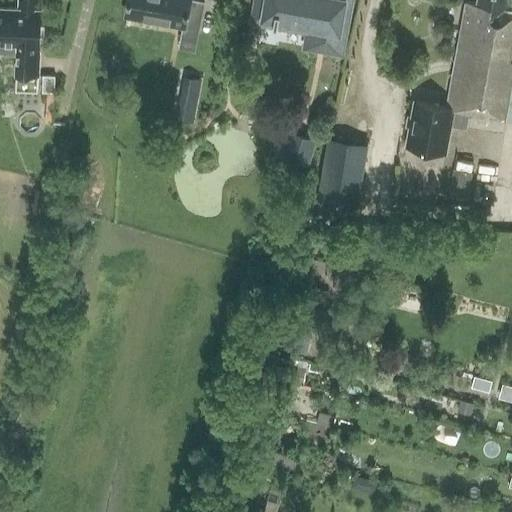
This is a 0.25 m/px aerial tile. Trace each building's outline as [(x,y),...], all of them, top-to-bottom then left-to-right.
[(37,9),(37,0),(19,0),(19,9),(0,7),(0,42),(16,43),(15,74),(40,75),(41,49),(40,49),(42,9),(37,9)] [(129,0),(127,14),(183,25),(178,47),(195,51),(201,21),(185,18),(188,0),(129,0)] [(253,0),(249,24),(310,34),(308,43),(339,49),(348,0),(253,0)] [(448,106),(454,109),(469,112),(506,118),(511,119),(511,8),(511,9),(511,5),(511,1),(507,0),(506,0),(477,0),(478,2),(466,1),(448,106)] [(55,75),(43,74),(42,91),(55,92),(55,75)] [(185,74),(176,118),(193,121),(201,78),(185,74)] [(451,123),(454,109),(448,106),(415,100),(412,117),(409,116),(407,126),(410,126),(407,145),(446,152),(451,123)] [(469,112),(454,109),(451,123),(467,126),(469,112)] [(365,130),(340,125),(339,132),(363,137),(365,130)] [(308,167),(317,139),(289,130),(280,157),(308,167)] [(328,135),(317,196),(358,203),(368,142),(328,135)] [(48,190),(36,188),(32,209),(44,211),(48,190)] [(293,329),(289,348),(307,352),(311,333),(293,329)] [(280,364),(278,375),(303,380),(305,369),(280,364)] [(475,375),(472,386),(489,390),(492,379),(475,375)] [(511,399),(511,385),(502,383),(499,396),(511,399)] [(476,401),(462,397),(459,409),(473,413),(476,401)] [(311,425),(308,436),(328,441),(331,430),(311,425)] [(360,473),(358,484),(377,489),(379,478),(360,473)]
